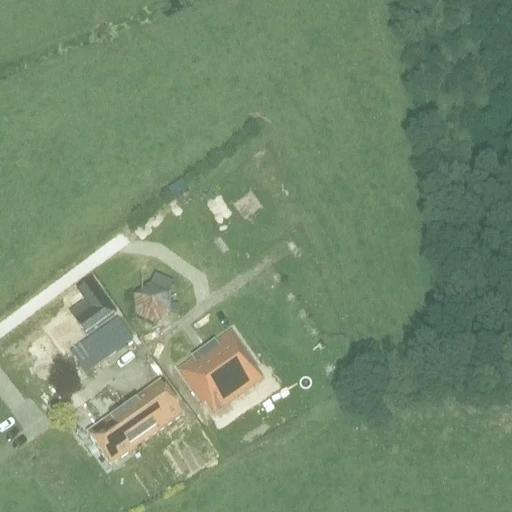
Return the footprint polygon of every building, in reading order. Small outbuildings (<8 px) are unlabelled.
[(184,183),(173,191),(179,199),(190,191),(184,183)] [(150,286),(133,299),(135,319),(154,327),(171,316),(171,315),(180,315),(179,306),(171,307),(170,295),(169,295),(174,284),(155,276),(151,286),(150,286)] [(86,337),(115,315),(92,283),(78,293),(92,311),(76,323),(86,337)] [(253,289),(235,296),(246,322),(264,315),(253,289)] [(118,320),(71,354),(86,375),(133,342),(118,320)] [(230,333),(176,371),(200,406),(205,402),(206,402),(213,413),(257,382),(250,371),(251,370),(255,368),(230,333)] [(110,468),(183,417),(161,385),(87,436),(110,468)]
